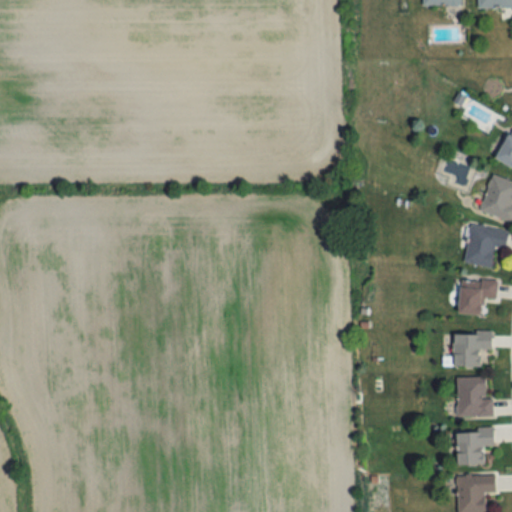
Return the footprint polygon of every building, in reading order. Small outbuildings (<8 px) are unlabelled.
[(511,0),(476,0),(477,9),(511,8),(511,0)] [(511,128),(495,160),(511,168),(511,128)] [(511,222),(511,181),(490,175),(479,212),(511,222)] [(490,268),(494,247),(505,249),(509,231),(470,224),(463,263),(490,268)] [(458,315),(482,316),(483,298),(496,298),(497,281),(460,279),(458,315)] [(491,332),(452,332),(452,367),(479,367),(479,349),(491,349),(491,332)] [(485,399),(485,377),(457,377),(457,418),(493,418),(493,399),(485,399)] [(494,446),(493,429),(455,432),(458,466),(484,465),(483,447),(494,446)] [(456,511),(486,511),(486,493),(496,493),(495,476),(456,476),(456,511)]
